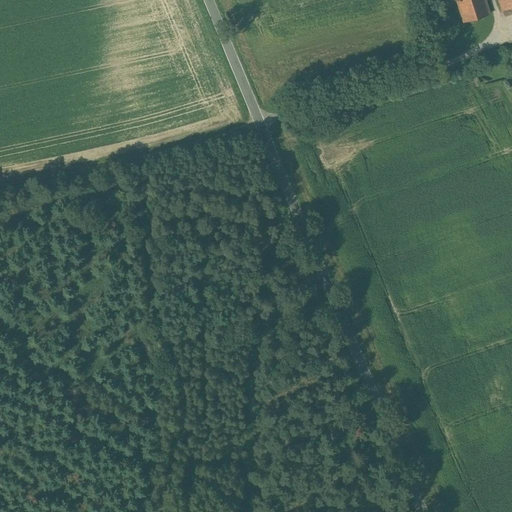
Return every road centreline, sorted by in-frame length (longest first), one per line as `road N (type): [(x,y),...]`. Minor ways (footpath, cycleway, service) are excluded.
road 1 (secondary): [(425,511),(209,0)]
road 2 (track): [(259,122),(0,186)]
